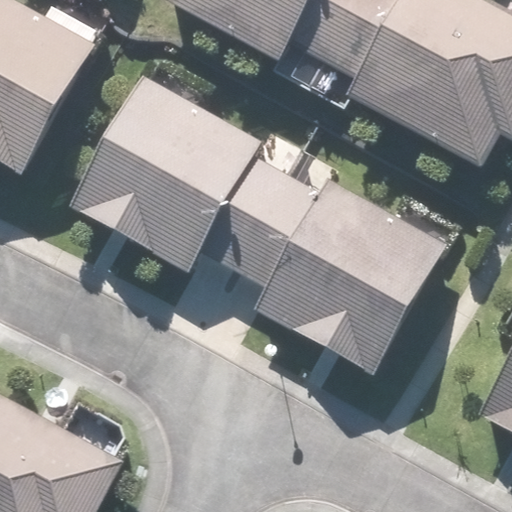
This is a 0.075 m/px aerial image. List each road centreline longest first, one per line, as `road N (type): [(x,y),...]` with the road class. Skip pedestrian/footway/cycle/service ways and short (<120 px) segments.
road 1 (residential): [(239,431),(0,297)]
road 2 (residential): [(377,511),(239,431)]
